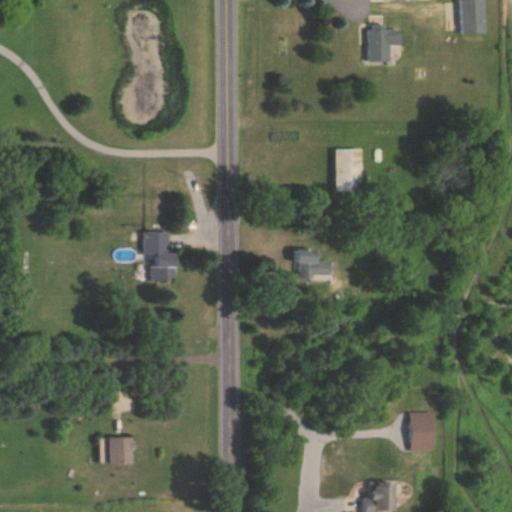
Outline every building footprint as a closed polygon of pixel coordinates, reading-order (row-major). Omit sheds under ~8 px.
[(456,0),(456,34),(482,34),(481,0),(456,0)] [(362,62),(384,62),(384,45),(395,45),(395,28),(362,28),(362,62)] [(330,194),(357,194),(357,150),(330,150),(330,194)] [(171,254),(164,254),(164,232),(140,232),(139,256),(146,256),(146,280),(170,281),(171,254)] [(306,249),(286,249),(286,263),(292,263),(292,276),(324,276),(324,260),(306,261),(306,249)] [(104,438),(104,465),(127,465),(127,438),(104,438)] [(387,511),(387,483),(359,483),(358,511),(374,511),(375,511),(387,511)]
